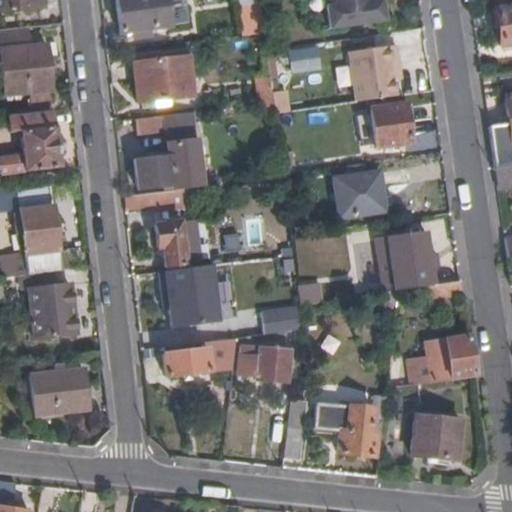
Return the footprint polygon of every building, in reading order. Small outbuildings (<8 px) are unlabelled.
[(0,0),(0,12),(43,7),(41,0),(0,0)] [(115,0),(120,33),(147,30),(148,34),(153,33),(153,29),(170,27),(166,0),(115,0)] [(323,0),(327,28),(383,20),(380,0),(323,0)] [(511,5),(495,8),(500,45),(511,42),(511,5)] [(261,26),(260,10),(240,10),(240,27),(261,26)] [(24,47),(22,28),(0,29),(0,54),(5,96),(29,94),(31,107),(48,105),(48,99),(52,98),(46,44),(24,47)] [(354,100),(395,94),(393,78),(391,62),(398,60),(396,43),(347,50),(354,100)] [(192,95),(187,56),(131,63),(136,102),(192,95)] [(391,62),(393,78),(401,76),(398,60),(391,62)] [(268,83),(261,102),(270,100),(268,83)] [(509,132),(489,135),(495,167),(511,163),(511,94),(505,96),(509,132)] [(371,108),(377,148),(411,143),(404,103),(371,108)] [(167,156),(133,161),(137,191),(172,187),(173,190),(183,189),(204,186),(198,138),(196,138),(193,113),(135,120),(137,134),(164,131),(167,156)] [(59,167),(54,126),(20,130),(24,170),(59,167)] [(284,176),(298,174),(294,154),(282,156),(283,166),(284,176)] [(511,163),(495,167),(497,187),(511,185),(511,163)] [(273,177),(284,176),(283,166),(272,168),(273,177)] [(384,210),(379,172),(333,178),(338,217),(384,210)] [(58,256),(49,184),(15,188),(23,254),(0,256),(0,274),(0,278),(25,275),(52,272),(60,271),(58,256)] [(122,197),(124,209),(147,206),(153,211),(186,206),(183,189),(173,190),(172,190),(122,197)] [(160,247),(163,265),(199,261),(192,220),(153,226),(156,247),(160,247)] [(434,284),(426,230),(387,235),(375,237),(384,292),(385,291),(394,289),(398,290),(418,286),(434,284)] [(281,247),(282,255),(295,253),(294,245),(281,247)] [(69,255),(58,256),(60,271),(71,270),(69,255)] [(165,331),(218,324),(210,268),(157,276),(165,331)] [(52,272),(25,275),(31,340),(74,335),(69,297),(67,284),(55,285),(52,272)] [(463,294),(461,280),(434,284),(418,286),(420,300),(463,294)] [(311,282),(299,283),(302,303),(314,301),(311,282)] [(398,290),(394,289),(385,291),(384,304),(396,305),(398,290)] [(69,297),(74,335),(79,334),(75,297),(69,297)] [(261,335),(297,333),(301,304),(258,311),(261,335)] [(474,377),(469,335),(426,342),(432,382),(474,377)] [(258,356),(241,355),(239,374),(255,376),(255,380),(287,383),(291,352),(259,348),(258,356)] [(207,372),(204,349),(161,355),(164,378),(207,372)] [(387,388),(400,387),(403,358),(390,356),(387,388)] [(87,410),(81,370),(27,380),(32,418),(87,410)] [(378,436),(382,436),(386,397),(374,395),(373,409),(351,406),(347,431),(341,430),(339,453),(375,458),(378,436)] [(290,402),(283,460),(300,461),(308,403),(290,402)] [(315,428),(341,430),(347,431),(351,406),(318,402),(315,428)] [(460,420),(415,415),(410,455),(456,460),(460,420)]
